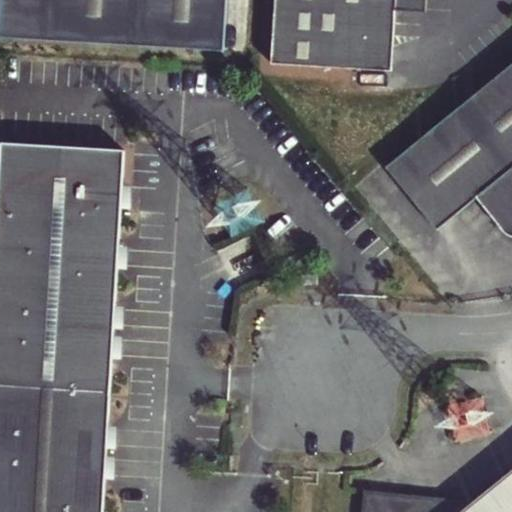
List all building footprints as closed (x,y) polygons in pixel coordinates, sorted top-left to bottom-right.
[(2,0),(0,35),(0,37),(225,50),(227,0),(2,0)] [(276,0),(273,63),(393,70),(396,10),(427,12),(427,0),(276,0)] [(511,65),(387,167),(438,230),(477,198),(504,231),(506,232),(510,235),(511,235),(511,65)] [(1,145),(0,169),(0,351),(112,359),(113,338),(114,330),(115,308),(117,270),(119,247),(121,209),(122,187),(124,152),(1,145)] [(122,187),(121,209),(131,210),(132,187),(122,187)] [(119,247),(117,270),(127,270),(129,247),(119,247)] [(303,291),(319,291),(319,282),(303,281),(303,291)] [(115,308),(114,330),(124,330),(125,308),(115,308)] [(113,338),(112,359),(112,360),(122,361),(123,338),(113,338)] [(0,511),(103,511),(105,480),(107,458),(107,451),(108,429),(110,395),(112,360),(112,359),(0,351),(0,511)] [(494,430),(489,397),(447,402),(451,435),(494,430)] [(107,451),(117,452),(119,429),(108,429),(107,451)] [(117,459),(107,458),(105,480),(116,481),(117,459)] [(511,511),(511,469),(470,504),(365,493),(363,511),(511,511)]
